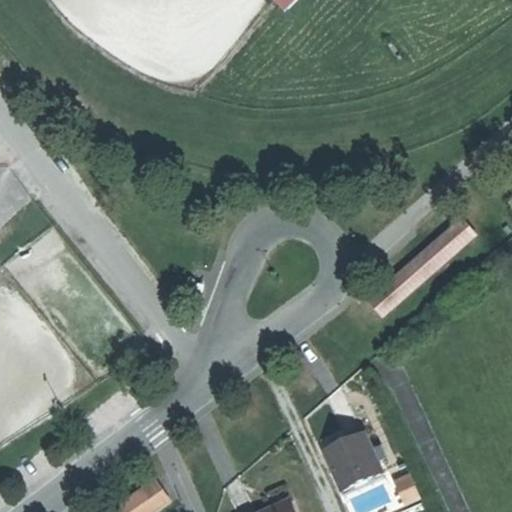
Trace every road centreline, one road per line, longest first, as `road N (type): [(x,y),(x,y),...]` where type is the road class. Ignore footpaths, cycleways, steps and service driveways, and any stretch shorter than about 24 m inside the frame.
road 1 (track): [(511,34),(478,64),(353,110),(217,130),(92,88),(5,0)]
road 2 (residential): [(212,378),(318,301),(511,125)]
road 3 (unclassified): [(0,108),(212,378)]
road 4 (residential): [(40,511),(212,378)]
